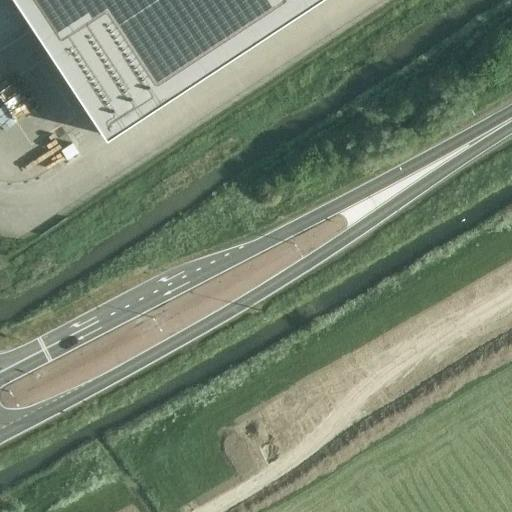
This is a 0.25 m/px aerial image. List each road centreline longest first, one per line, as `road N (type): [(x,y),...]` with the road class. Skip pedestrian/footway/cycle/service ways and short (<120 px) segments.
road 1 (primary): [(0,437),(243,303),(348,236),(426,169)]
road 2 (primary): [(426,169),(324,211),(0,380)]
